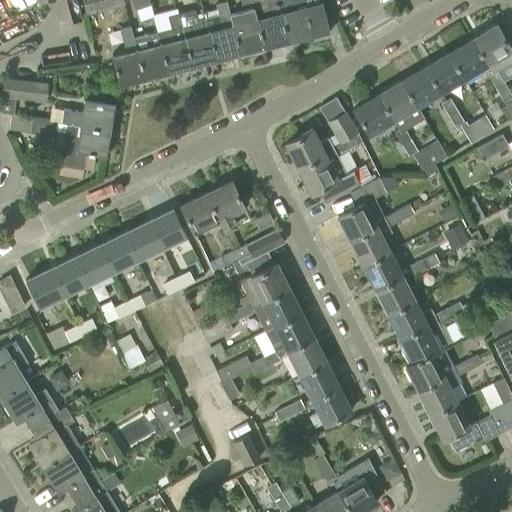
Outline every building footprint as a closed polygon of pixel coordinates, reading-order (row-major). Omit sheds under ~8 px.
[(81,0),(85,14),(124,4),(122,0),(81,0)] [(132,0),(135,9),(150,4),(148,0),(132,0)] [(249,0),(239,0),(242,10),(229,13),(238,53),(239,55),(240,55),(239,52),(262,46),(249,0)] [(249,0),(262,46),(263,49),(264,49),(263,46),(286,40),(275,0),(249,0)] [(320,0),(275,0),(286,40),(287,43),(288,43),(287,40),(310,33),(311,37),(312,37),(311,34),(327,30),(328,33),(329,32),(320,0)] [(215,62),(216,62),(215,59),(238,53),(229,13),(225,1),(215,3),(216,9),(202,13),(203,18),(207,30),(215,62)] [(156,31),(168,74),(167,70),(190,64),(177,14),(175,9),(152,15),(156,31)] [(193,9),(177,14),(190,64),(191,68),(192,68),(191,64),(214,58),(215,62),(207,30),(203,18),(196,20),(193,9)] [(486,64),(491,72),(488,75),(495,86),(503,81),(511,75),(511,51),(495,24),(494,24),(495,25),(472,39),(472,37),(471,38),(471,39),(486,64)] [(144,80),(143,77),(132,38),(129,25),(119,28),(125,52),(112,56),(112,54),(111,55),(119,87),(120,86),(119,83),(142,77),(143,80),(144,80)] [(143,77),(166,70),(167,74),(168,74),(156,31),(132,38),(143,77)] [(448,52),(463,77),(486,64),(471,39),(449,53),(448,51),(448,52)] [(424,66),(439,91),(463,77),(448,52),(447,52),(448,53),(425,67),(424,65),(424,66)] [(400,79),(416,105),(439,91),(424,66),(424,67),(402,80),(401,79),(400,79)] [(13,114),(14,106),(30,107),(31,101),(43,102),(45,102),(45,100),(47,83),(41,82),(3,78),(0,106),(0,112),(10,114),(13,114)] [(401,81),(378,95),(392,119),(398,129),(393,132),(400,143),(409,137),(404,129),(423,118),(416,105),(400,79),(400,80),(401,81)] [(495,86),(503,100),(511,95),(503,81),(495,86)] [(384,124),(392,119),(378,95),(355,108),(354,107),(353,108),(363,125),(368,133),(384,124)] [(503,100),(506,105),(508,104),(511,111),(511,96),(511,95),(503,100)] [(447,115),(456,110),(449,98),(440,103),(447,115)] [(50,107),(48,120),(111,130),(108,129),(111,105),(115,106),(115,105),(82,100),(80,112),(50,107)] [(447,115),(455,127),(463,122),(456,110),(447,115)] [(297,168),(334,149),(336,154),(348,148),(343,139),(355,133),(354,130),(345,112),(327,121),(336,139),(337,141),(331,144),(327,137),(319,141),(312,129),(285,143),(285,144),(286,143),(298,166),(297,167),(297,168)] [(10,114),(8,129),(55,137),(56,131),(64,132),(59,165),(82,169),(85,152),(107,155),(107,154),(104,154),(107,130),(111,131),(111,130),(48,120),(13,114),(10,114)] [(484,114),(478,118),(486,132),(493,128),(484,114)] [(467,124),(461,128),(469,142),(475,139),(467,124)] [(355,133),(343,139),(348,148),(360,141),(355,133)] [(507,146),(501,134),(477,147),(483,159),(507,146)] [(409,137),(400,143),(407,156),(411,153),(417,150),(409,137)] [(436,139),(417,150),(411,153),(425,177),(437,170),(433,163),(446,156),(436,139)] [(317,189),(324,202),(342,193),(349,189),(360,184),(358,181),(357,179),(353,170),(346,173),(336,154),(334,149),(297,168),(299,167),(311,191),(309,192),(310,192),(317,189)] [(363,165),(353,170),(357,179),(358,181),(360,184),(370,179),(363,165)] [(510,178),(505,169),(492,176),(496,185),(510,178)] [(349,240),(376,226),(386,221),(383,217),(373,197),(385,191),(378,176),(370,179),(360,184),(349,189),(357,205),(355,206),(337,215),(337,216),(338,215),(350,238),(349,239),(349,240)] [(207,193),(219,217),(218,218),(225,231),(236,225),(229,212),(241,206),(242,207),(243,207),(230,180),(229,181),(230,182),(207,193)] [(207,193),(206,193),(205,192),(204,192),(205,194),(181,205),(181,204),(180,204),(193,231),(194,231),(193,229),(207,223),(218,218),(219,217),(207,193)] [(397,210),(401,218),(414,212),(409,204),(397,210)] [(147,220),(160,245),(184,234),(184,235),(185,234),(172,208),(172,209),(148,221),(148,220),(147,220)] [(383,217),(386,221),(388,225),(401,218),(397,210),(383,217)] [(160,245),(147,220),(147,221),(124,233),(123,231),(123,232),(135,257),(160,245)] [(391,231),(388,225),(386,221),(376,226),(349,240),(351,239),(363,263),(362,263),(362,264),(388,251),(381,236),(391,231)] [(458,225),(443,232),(452,249),(467,241),(458,225)] [(266,251),(283,242),(276,228),(240,246),(232,230),(226,233),(233,249),(238,258),(241,264),(266,251)] [(135,257),(123,232),(122,232),(123,233),(99,244),(99,243),(98,243),(111,269),(135,257)] [(74,255),(86,281),(111,269),(98,243),(98,244),(98,245),(75,256),(74,255)] [(224,265),(231,262),(238,258),(233,249),(219,256),(224,265)] [(250,300),(252,305),(286,287),(274,264),(275,263),(275,262),(272,264),(266,251),(241,264),(238,258),(231,262),(236,273),(248,267),(251,274),(239,280),(246,293),(239,296),(242,303),(250,300)] [(388,251),(362,264),(363,264),(375,287),(374,288),(401,275),(388,251)] [(420,259),(425,268),(438,261),(433,252),(420,259)] [(86,281),(74,255),(73,255),(74,257),(50,268),(49,267),(62,293),(86,281)] [(420,259),(408,265),(412,275),(425,268),(420,259)] [(511,265),(496,273),(508,298),(511,296),(511,265)] [(49,267),(49,269),(26,280),(25,279),(24,279),(37,306),(38,305),(38,304),(62,293),(49,267)] [(188,272),(175,278),(180,287),(192,281),(188,272)] [(387,313),(413,299),(401,275),(374,288),(374,289),(376,288),(388,312),(386,312),(387,313)] [(25,307),(9,276),(0,280),(0,291),(11,313),(25,307)] [(167,293),(180,287),(175,278),(163,284),(167,293)] [(263,330),(300,312),(300,311),(299,312),(287,288),(288,288),(287,287),(286,287),(252,305),(250,300),(242,303),(243,304),(237,307),(242,317),(254,311),(263,330)] [(126,302),(130,311),(143,304),(139,295),(126,302)] [(435,319),(437,323),(438,323),(450,317),(445,308),(433,314),(430,308),(420,313),(413,299),(387,313),(388,313),(400,336),(399,337),(435,319)] [(106,322),(130,311),(126,302),(113,308),(110,300),(99,306),(106,322)] [(458,301),(445,308),(450,317),(463,310),(458,301)] [(192,310),(199,324),(210,318),(203,305),(192,310)] [(242,317),(237,307),(225,313),(230,323),(242,317)] [(264,330),(274,350),(276,354),(286,349),(312,336),(311,336),(299,313),(300,312),(263,330),(264,330)] [(511,317),(509,312),(487,323),(493,335),(511,325),(511,317)] [(225,313),(216,318),(199,327),(207,343),(224,334),(233,329),(230,323),(225,313)] [(82,323),(77,325),(82,334),(94,328),(90,319),(82,323)] [(438,323),(437,323),(435,319),(399,337),(399,338),(401,337),(412,361),(442,346),(452,340),(445,327),(441,329),(438,323)] [(82,334),(77,325),(64,331),(69,340),(82,334)] [(130,332),(115,341),(130,367),(145,359),(130,332)] [(511,360),(507,349),(511,346),(511,332),(492,342),(511,382),(511,360)] [(312,336),(286,349),(299,374),(323,361),(312,337),(313,337),(312,336)] [(0,395),(1,396),(25,381),(17,368),(27,362),(13,340),(0,347),(0,395)] [(453,371),(456,376),(457,375),(469,369),(465,359),(452,366),(442,346),(412,361),(404,365),(405,366),(406,365),(418,389),(453,371)] [(276,354),(274,350),(261,356),(265,365),(279,359),(276,354)] [(476,354),(465,359),(469,369),(492,357),(490,352),(478,358),(476,354)] [(240,372),(251,367),(248,362),(245,355),(215,370),(221,382),(240,372)] [(248,362),(251,367),(253,372),(265,365),(261,356),(248,362)] [(337,385),(336,385),(324,362),(325,361),(325,360),(323,361),(299,374),(311,398),(337,385)] [(429,414),(456,400),(449,388),(461,382),(457,375),(456,376),(453,371),(418,389),(416,389),(417,390),(418,390),(430,413),(429,414)] [(491,382),(501,402),(511,396),(511,395),(503,377),(491,382)] [(57,409),(43,387),(33,394),(25,381),(1,396),(15,421),(23,416),(29,426),(57,409)] [(311,398),(317,409),(324,423),(350,410),(349,409),(348,410),(336,386),(338,385),(337,385),(311,398)] [(511,426),(511,396),(501,402),(499,403),(511,427),(511,426)] [(147,419),(156,435),(167,429),(169,432),(180,426),(178,422),(188,417),(183,408),(174,413),(166,398),(152,406),(156,415),(147,419)] [(304,408),(301,403),(299,404),(297,400),(286,405),(291,414),(304,408)] [(429,414),(429,415),(431,414),(443,437),(441,438),(442,439),(447,436),(454,450),(470,442),(469,440),(481,434),(475,421),(468,424),(456,400),(429,414)] [(498,433),(511,427),(499,403),(487,409),(498,433)] [(278,421),(291,414),(286,405),(273,411),(276,416),(278,421)] [(43,466),(78,444),(66,424),(73,420),(64,406),(57,409),(29,426),(36,437),(28,441),(43,466)] [(190,423),(174,432),(182,446),(198,437),(190,423)] [(246,434),(232,441),(245,465),(259,457),(246,434)] [(78,444),(43,466),(58,491),(65,486),(72,496),(99,479),(93,468),(92,469),(78,445),(79,445),(78,444)] [(320,471),(329,466),(321,454),(313,459),(320,471)] [(336,478),(332,481),(338,491),(349,511),(355,511),(375,501),(375,502),(376,501),(374,497),(384,491),(367,458),(335,477),(336,478)] [(335,477),(329,466),(320,471),(327,483),(332,481),(336,478),(335,477)] [(282,494),(280,492),(270,475),(266,477),(267,480),(263,483),(273,499),(282,494)] [(119,511),(99,479),(72,496),(78,506),(70,511),(119,511)] [(349,511),(338,491),(314,505),(317,511),(349,511)] [(289,506),(282,494),(273,499),(280,511),(289,506)]
